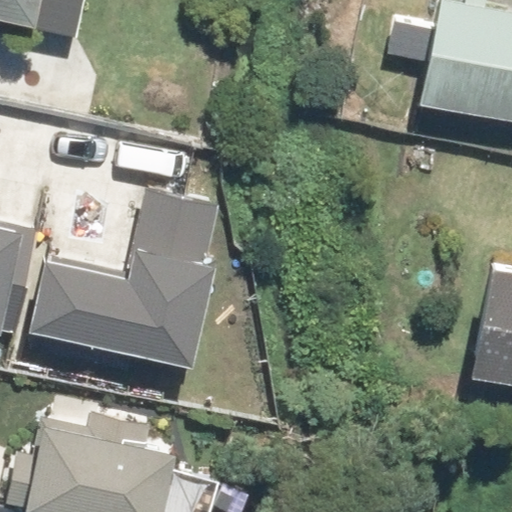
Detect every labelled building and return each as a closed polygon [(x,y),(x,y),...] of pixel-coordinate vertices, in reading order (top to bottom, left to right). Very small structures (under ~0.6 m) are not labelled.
[(0,0),(0,7),(19,12),(20,0),(0,0)] [(511,11),(446,0),(424,0),(409,96),(511,113),(511,11)] [(40,239),(23,326),(128,347),(131,333),(190,345),(221,188),(147,174),(130,257),(40,239)] [(0,326),(27,203),(0,197),(0,326)] [(511,260),(472,252),(450,354),(511,366),(511,260)] [(10,496),(55,505),(53,511),(147,511),(162,441),(143,438),(146,422),(73,408),(70,423),(27,414),(10,496)]
